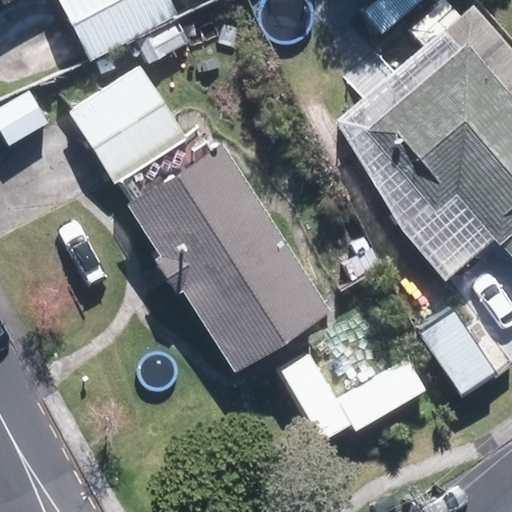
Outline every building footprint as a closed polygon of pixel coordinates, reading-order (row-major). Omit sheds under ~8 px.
[(155,0),(46,0),(78,60),(164,16),(155,0)] [(511,119),(450,50),(357,132),(427,211),(446,195),(511,269),(511,119)] [(315,313),(205,146),(115,205),(224,372),(315,313)] [(445,299),(412,253),(382,274),(415,320),(445,299)] [(443,314),(408,337),(446,396),(481,373),(443,314)]
